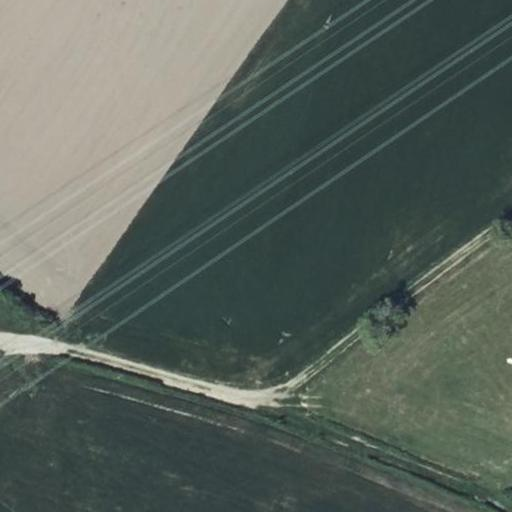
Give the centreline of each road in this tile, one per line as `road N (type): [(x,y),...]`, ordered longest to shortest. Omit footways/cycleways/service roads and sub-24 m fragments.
road 1 (track): [(510,511),(471,487),(240,396),(0,336)]
road 2 (track): [(511,216),(295,380),(254,402)]
